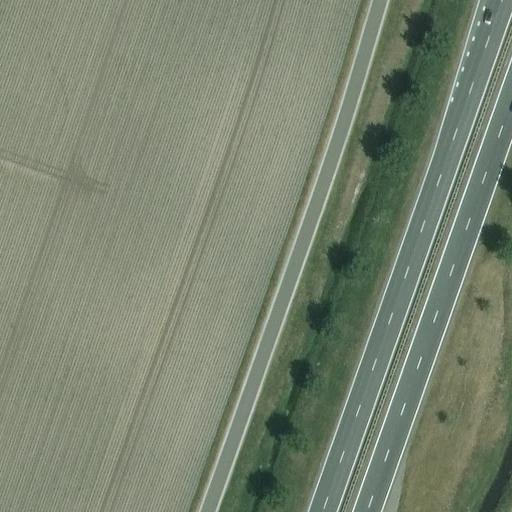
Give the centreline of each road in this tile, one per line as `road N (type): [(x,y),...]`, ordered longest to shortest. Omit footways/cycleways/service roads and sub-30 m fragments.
road 1 (trunk): [(501,0),(322,511)]
road 2 (unclassified): [(208,511),(342,132),(380,0)]
road 3 (trunk): [(365,511),(511,101)]
